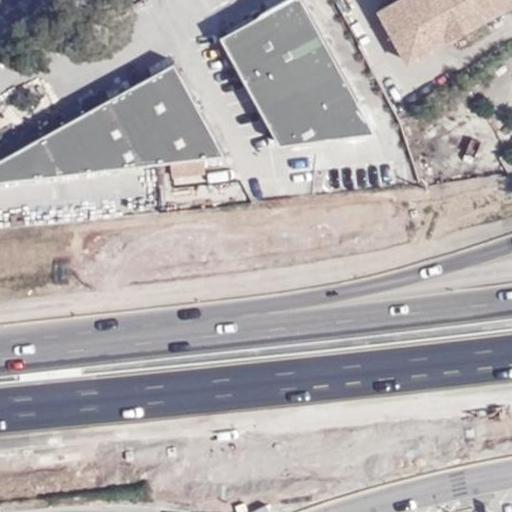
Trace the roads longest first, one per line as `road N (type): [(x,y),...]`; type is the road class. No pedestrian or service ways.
road 1 (motorway): [(0,415),(511,361)]
road 2 (motorway): [(511,240),(364,285),(41,344)]
road 3 (motorway): [(511,297),(41,344)]
road 4 (unknown): [(342,0),(397,108),(378,133),(335,156)]
road 5 (unclassified): [(350,511),(511,477)]
